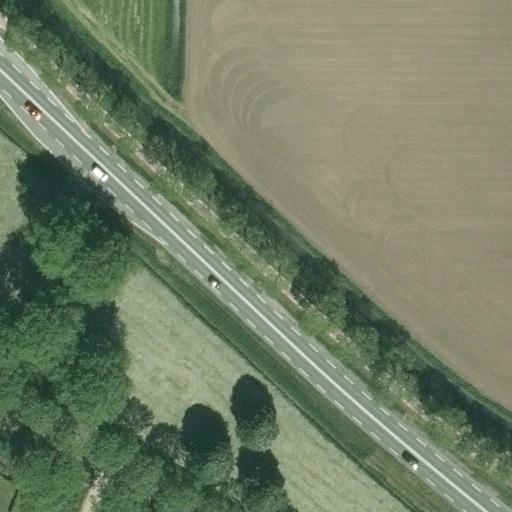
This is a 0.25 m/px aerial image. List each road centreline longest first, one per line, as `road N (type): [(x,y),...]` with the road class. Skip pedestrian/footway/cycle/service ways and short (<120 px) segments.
road 1 (primary): [(488,511),(0,76)]
road 2 (unclassified): [(190,511),(0,387)]
